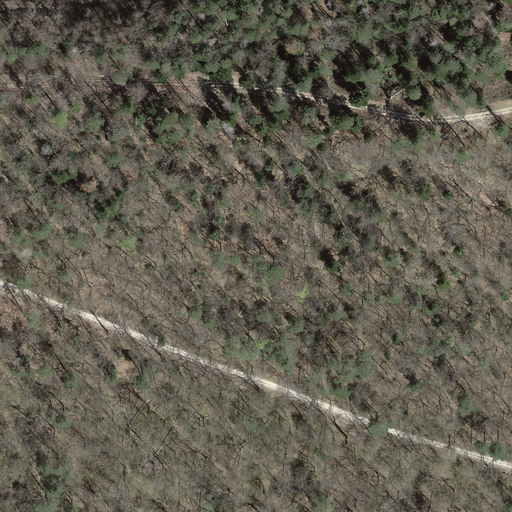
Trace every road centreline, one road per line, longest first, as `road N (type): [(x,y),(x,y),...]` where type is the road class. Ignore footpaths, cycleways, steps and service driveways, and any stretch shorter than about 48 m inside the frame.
road 1 (track): [(511,465),(389,429),(0,280)]
road 2 (track): [(511,108),(417,120),(243,85),(0,85)]
